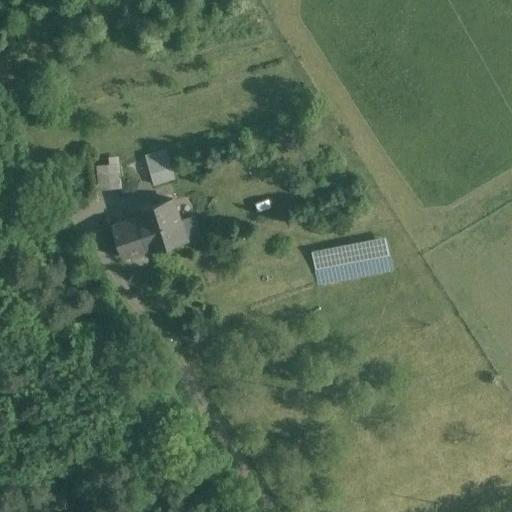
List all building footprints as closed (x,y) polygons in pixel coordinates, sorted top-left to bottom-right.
[(167,146),(146,151),(154,180),(175,174),(167,146)] [(98,185),(124,181),(119,150),(94,154),(98,185)] [(181,216),(174,194),(141,204),(143,211),(152,239),(153,241),(186,231),(181,216)] [(143,211),(113,221),(122,249),(152,239),(143,211)] [(194,211),(181,216),(186,231),(187,235),(201,230),(194,211)] [(387,232),(313,247),(319,282),(394,267),(387,232)]
